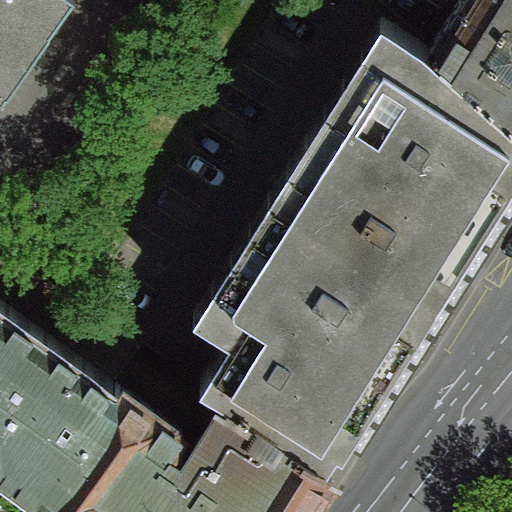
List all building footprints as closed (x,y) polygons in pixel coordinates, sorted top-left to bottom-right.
[(0,0),(0,56),(24,71),(68,0),(0,0)] [(511,0),(461,0),(437,38),(432,46),(511,114),(511,0)] [(484,225),(511,181),(511,114),(432,46),(424,40),(384,15),(272,192),(438,296),(484,225)] [(438,296),(272,192),(196,309),(231,332),(216,356),(202,378),(229,396),(332,461),(346,440),(438,296)] [(0,297),(117,381),(141,347),(83,306),(19,261),(0,247),(0,297)] [(0,460),(39,490),(117,381),(0,297),(0,460)] [(299,511),(332,461),(229,396),(187,461),(171,449),(184,430),(117,381),(39,490),(23,511),(299,511)]
